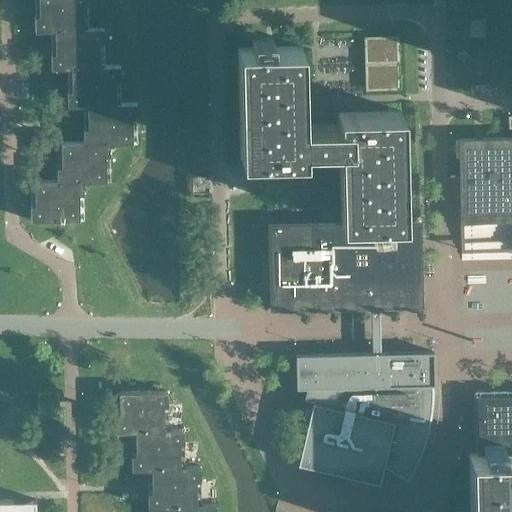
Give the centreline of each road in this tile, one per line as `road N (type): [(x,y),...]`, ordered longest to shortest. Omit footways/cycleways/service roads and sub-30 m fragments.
road 1 (residential): [(444,341),(437,17),(399,15),(237,13),(218,27),(220,330)]
road 2 (residential): [(70,327),(67,270),(12,234),(7,69)]
road 3 (residential): [(220,330),(407,328),(444,341)]
road 4 (residential): [(70,327),(73,511)]
road 5 (residential): [(419,511),(440,441),(444,341)]
road 6 (residential): [(70,327),(220,330)]
